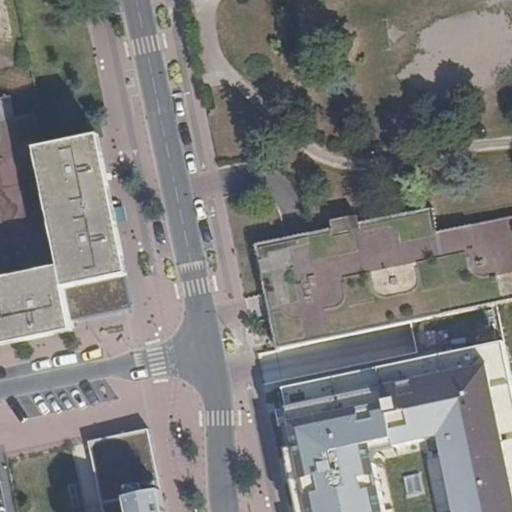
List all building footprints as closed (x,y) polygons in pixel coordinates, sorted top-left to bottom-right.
[(0,0),(0,279),(63,265),(42,150),(40,137),(35,114),(25,67),(20,42),(11,0),(0,0)] [(63,265),(67,289),(130,276),(103,137),(42,150),(63,265)] [(511,218),(511,219),(440,233),(436,209),(262,245),(264,259),(267,273),(274,307),(275,311),(282,348),(306,343),(332,338),(504,302),(511,300),(511,218)] [(63,265),(0,279),(0,347),(75,332),(67,289),(63,265)] [(511,511),(511,375),(505,341),(282,388),(308,511),(511,511)] [(90,442),(99,480),(159,467),(151,428),(90,442)] [(168,511),(159,467),(99,480),(105,511),(168,511)]
